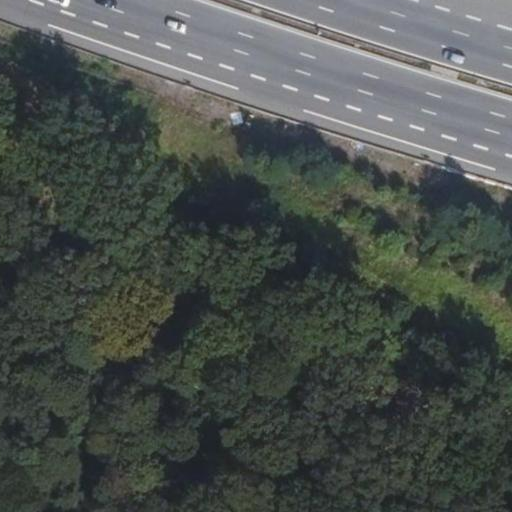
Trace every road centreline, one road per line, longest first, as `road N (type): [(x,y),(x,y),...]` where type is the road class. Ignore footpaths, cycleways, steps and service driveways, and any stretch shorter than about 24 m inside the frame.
road 1 (track): [(511,432),(214,308),(0,168)]
road 2 (motorway): [(86,0),(511,136)]
road 3 (motorway): [(511,42),(373,0)]
